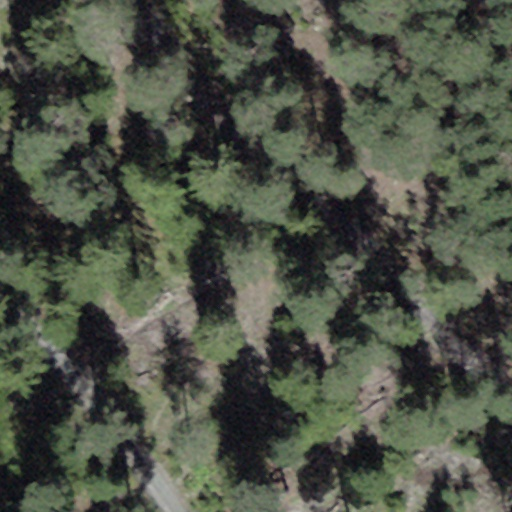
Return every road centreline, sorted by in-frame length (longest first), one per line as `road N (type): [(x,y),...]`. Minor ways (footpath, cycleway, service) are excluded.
road 1 (track): [(129,0),(229,119),(511,401)]
road 2 (track): [(0,286),(165,511)]
